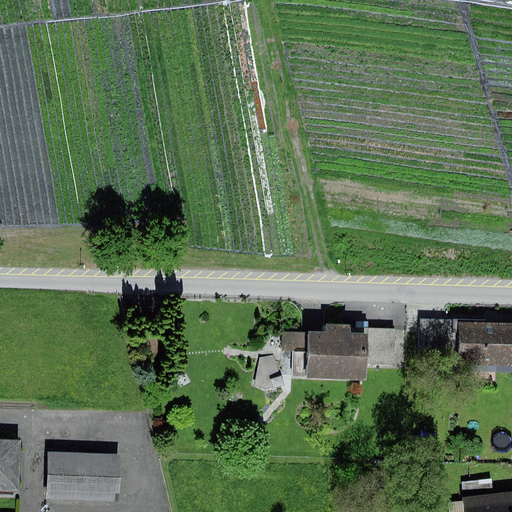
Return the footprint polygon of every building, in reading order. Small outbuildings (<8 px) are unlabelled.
[(359,335),(344,335),(344,326),(319,326),(319,334),(301,334),(301,378),(358,379),(359,335)] [(511,330),(451,329),(450,367),(511,367),(511,330)] [(0,490),(23,490),(24,438),(0,438),(0,490)] [(127,454),(51,450),(49,495),(125,499),(127,454)] [(511,511),(511,495),(485,498),(486,511),(511,511)]
